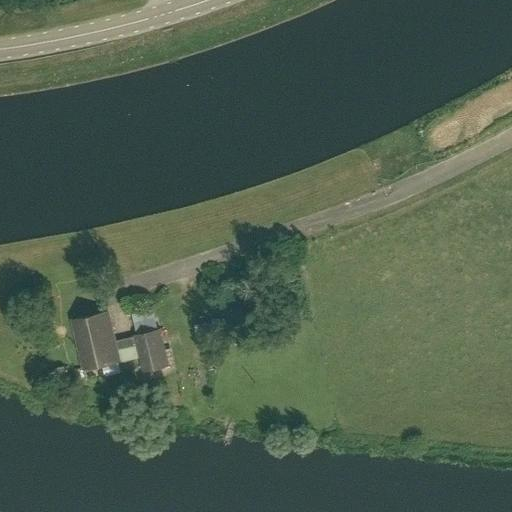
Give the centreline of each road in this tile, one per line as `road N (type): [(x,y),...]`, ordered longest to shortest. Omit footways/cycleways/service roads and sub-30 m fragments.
road 1 (tertiary): [(0,49),(207,0)]
road 2 (unclassified): [(332,222),(428,188),(511,142)]
